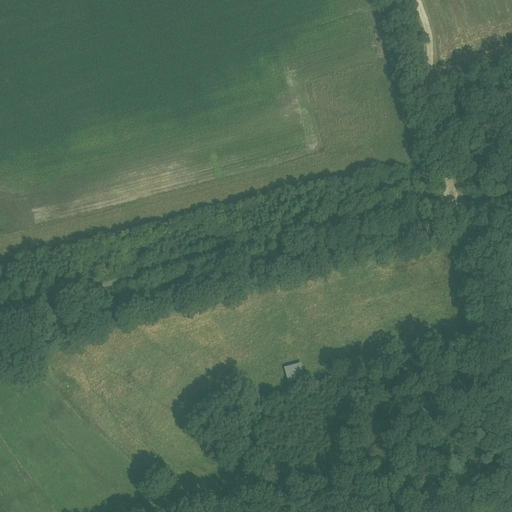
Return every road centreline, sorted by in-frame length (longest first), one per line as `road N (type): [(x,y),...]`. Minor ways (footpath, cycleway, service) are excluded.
road 1 (unclassified): [(511,200),(430,205),(155,266),(0,323)]
road 2 (track): [(417,0),(434,50),(427,95),(511,392)]
